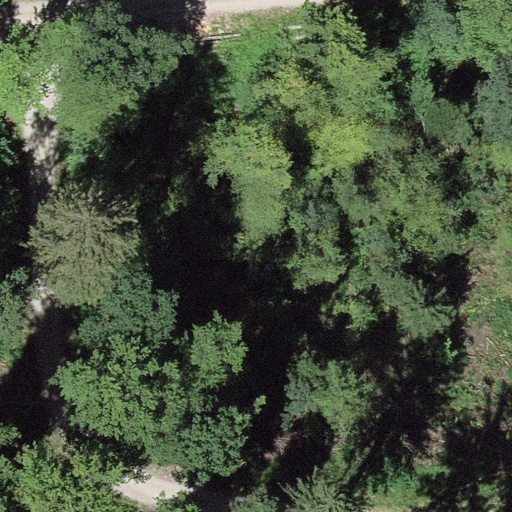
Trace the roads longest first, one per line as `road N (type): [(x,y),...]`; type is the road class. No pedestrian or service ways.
road 1 (track): [(49,20),(45,255),(64,414),(114,474),(198,502),(305,511)]
road 2 (track): [(239,0),(0,20)]
